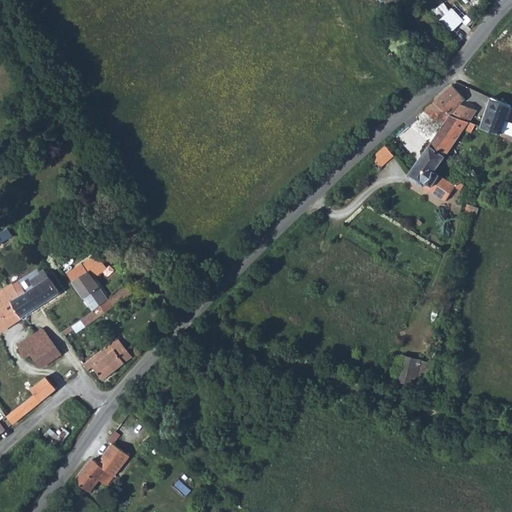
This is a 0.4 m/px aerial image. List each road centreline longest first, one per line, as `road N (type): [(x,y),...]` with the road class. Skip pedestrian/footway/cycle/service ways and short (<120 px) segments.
road 1 (tertiary): [(109,405),(173,332),(511,0)]
road 2 (track): [(173,332),(382,397),(511,421)]
road 3 (residential): [(109,405),(75,388),(0,450)]
road 4 (tertiary): [(42,511),(109,405)]
